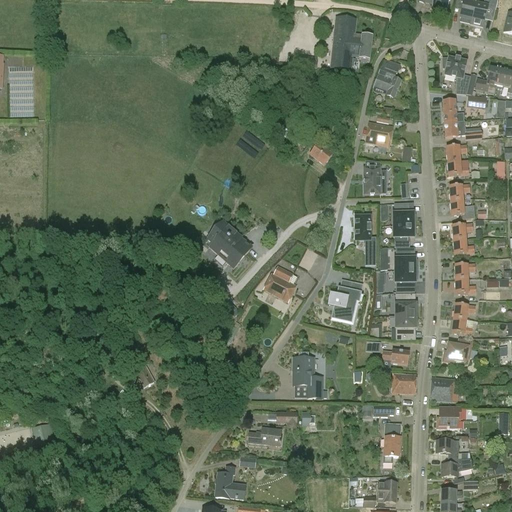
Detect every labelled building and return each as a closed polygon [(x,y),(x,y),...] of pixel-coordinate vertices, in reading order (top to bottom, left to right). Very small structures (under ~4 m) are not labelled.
[(417,0),(417,3),(424,6),(426,1),(432,2),(431,11),(446,13),(447,3),(451,0),(450,0),(417,0)] [(455,0),(456,1),(464,3),(460,20),(460,21),(460,24),(470,26),(475,6),(476,3),(468,1),(468,0),(455,0)] [(484,0),(482,8),(475,6),(470,26),(482,29),(484,22),(486,13),(494,15),(497,0),(484,0)] [(511,15),(508,14),(503,34),(511,36),(511,15)] [(350,72),(351,58),(358,59),(358,61),(369,62),(372,39),(354,37),(355,22),(335,20),(330,70),(350,72)] [(447,61),(442,61),(442,71),(445,71),(443,78),(455,80),(456,97),(465,98),(467,90),(460,89),(466,63),(448,59),(447,61)] [(393,80),(395,75),(397,76),(400,67),(387,62),(384,70),(381,69),(372,90),(386,95),(385,97),(393,101),(401,83),(393,80)] [(486,95),(488,89),(495,90),(499,70),(489,68),(486,83),(476,81),(474,92),(486,95)] [(503,90),(507,91),(505,99),(511,100),(511,72),(499,70),(495,90),(502,92),(503,90)] [(472,98),(476,77),(471,76),(466,96),(472,98)] [(467,98),(466,109),(485,112),(487,100),(467,98)] [(442,103),(443,125),(455,125),(463,124),(463,115),(455,116),(454,102),(442,103)] [(315,120),(308,129),(320,137),(326,128),(315,120)] [(456,140),(455,125),(443,125),(445,141),(456,140)] [(388,150),(392,130),(368,126),(365,143),(365,146),(388,150)] [(480,134),(464,135),(464,138),(464,143),(481,142),(481,133),(480,134)] [(293,140),(287,147),(299,156),(302,152),(305,149),(293,140)] [(503,158),(503,151),(503,140),(492,141),(492,146),(495,146),(495,158),(503,158)] [(309,157),(323,168),(332,156),(318,146),(309,157)] [(403,148),(400,161),(409,163),(412,150),(403,148)] [(459,163),(459,156),(466,156),(466,148),(445,149),(446,164),(459,163)] [(511,150),(503,151),(503,158),(503,163),(506,163),(508,163),(511,162),(511,150)] [(467,169),(460,170),(459,163),(446,164),(447,179),(460,178),(468,178),(467,169)] [(380,197),(380,196),(385,196),(385,186),(380,186),(379,170),(363,170),(363,175),(363,197),(380,197)] [(462,202),(461,196),(469,195),(469,187),(461,188),(448,189),(449,203),(462,202)] [(474,209),(462,209),(462,202),(449,203),(450,218),(461,217),(462,222),(474,221),(474,209)] [(392,228),(413,228),(413,215),(408,215),(408,207),(394,207),(394,215),(392,215),(392,228)] [(365,250),(374,250),(374,241),(370,241),(369,218),(366,218),(354,218),(355,243),(365,243),(365,250)] [(217,257),(214,261),(222,268),(226,264),(233,270),(248,254),(247,253),(250,249),(222,224),(217,229),(219,231),(214,237),(212,235),(207,241),(212,245),(209,249),(217,257)] [(465,242),(464,235),(472,234),(471,226),(451,228),(452,243),(465,242)] [(413,228),(392,228),(392,241),(413,241),(413,228)] [(473,248),(465,249),(465,242),(452,243),(453,258),(474,256),(473,248)] [(395,251),(395,260),(393,260),(393,273),(416,273),(416,260),(410,260),(410,250),(396,251),(395,251)] [(467,282),(467,275),(475,275),(474,267),(454,267),(454,282),(467,282)] [(296,288),(289,285),(293,276),(277,268),(273,276),(271,276),(263,292),(287,305),(296,288)] [(393,273),(393,286),(395,286),(395,295),(410,295),(410,286),(416,286),(416,273),(393,273)] [(328,296),(327,306),(332,308),(329,320),(340,322),(341,317),(349,318),(350,314),(352,314),(355,304),(358,304),(360,294),(359,294),(361,286),(350,284),(338,281),(336,288),(334,297),(328,296)] [(508,281),(486,281),(485,290),(508,290),(508,281)] [(475,289),(467,289),(467,282),(454,282),(454,297),(467,297),(475,296),(475,289)] [(395,307),(395,320),(415,320),(415,314),(416,314),(416,310),(416,307),(410,307),(410,297),(395,297),(395,307)] [(229,303),(224,309),(231,315),(236,310),(229,303)] [(465,323),(466,316),(474,317),(475,309),(467,308),(454,307),(452,321),(465,323)] [(416,323),(415,323),(415,320),(395,320),(395,333),(395,332),(395,342),(410,342),(410,331),(417,331),(416,323)] [(472,330),(464,329),(465,323),(452,321),(450,336),(463,338),(471,339),(472,330)] [(138,343),(129,348),(134,357),(143,352),(138,343)] [(467,361),(470,346),(459,343),(457,349),(448,348),(447,355),(445,355),(443,363),(452,365),(452,363),(464,365),(465,360),(467,361)] [(366,345),(365,354),(379,355),(380,345),(366,345)] [(382,353),(381,362),(390,363),(390,366),(407,368),(409,354),(391,352),(391,354),(382,353)] [(153,384),(140,360),(130,366),(143,390),(153,384)] [(323,379),(312,379),(312,361),(302,361),(293,361),(293,372),(293,388),(306,388),(306,400),(326,400),(326,393),(325,393),(322,393),(323,379)] [(414,397),(416,378),(392,376),(391,396),(414,397)] [(452,397),(453,382),(431,381),(429,403),(456,405),(457,397),(452,397)] [(481,392),(468,392),(468,400),(474,400),(474,405),(480,405),(480,400),(481,400),(481,392)] [(370,407),(362,407),(362,418),(370,418),(370,407)] [(393,417),(393,408),(373,407),(373,419),(387,419),(387,417),(393,417)] [(456,433),(456,432),(456,422),(458,422),(459,411),(448,411),(448,416),(439,416),(439,421),(437,421),(436,432),(456,433)] [(297,415),(276,414),(276,425),(286,425),(286,431),(296,431),(296,427),(297,415)] [(55,451),(50,426),(31,430),(37,455),(55,451)] [(392,466),(392,460),(398,460),(399,441),(400,427),(384,427),(383,440),(385,441),(384,459),(383,465),(392,466)] [(261,438),(248,436),(247,445),(279,449),(280,434),(261,432),(261,438)] [(447,456),(447,461),(457,461),(457,445),(452,445),(452,444),(435,443),(435,456),(447,456)] [(239,459),(238,469),(239,469),(255,470),(256,461),(239,459)] [(457,481),(457,474),(472,471),(470,462),(467,462),(460,462),(457,461),(447,461),(447,467),(440,467),(440,479),(454,480),(453,486),(463,484),(464,484),(463,480),(457,481)] [(224,472),(224,476),(217,475),(214,500),(229,502),(229,501),(243,503),(244,488),(231,486),(232,477),(233,478),(234,470),(225,469),(224,472)] [(477,484),(464,484),(463,484),(463,492),(477,493),(477,484)] [(376,504),(382,505),(396,505),(397,485),(377,485),(376,504)] [(461,494),(455,494),(440,493),(439,507),(455,507),(455,501),(461,501),(461,494)] [(363,498),(362,509),(375,510),(375,499),(363,498)]
